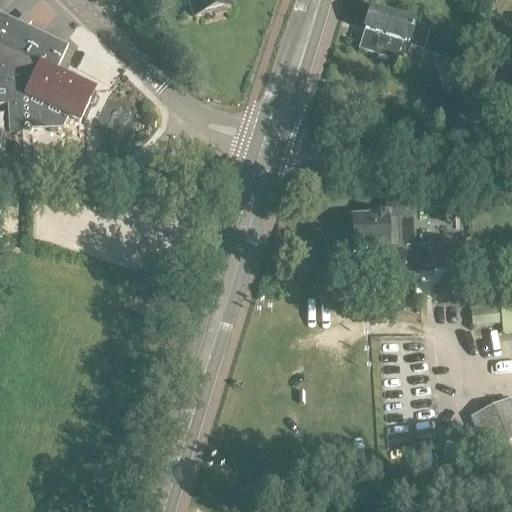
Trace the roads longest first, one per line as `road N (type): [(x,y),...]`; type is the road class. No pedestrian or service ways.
road 1 (secondary): [(160,511),(266,146)]
road 2 (unclassified): [(511,155),(339,163),(266,146)]
road 3 (unclassified): [(196,118),(140,170),(115,180),(0,186)]
road 4 (tertiary): [(196,118),(69,0)]
road 5 (secondary): [(266,146),(311,0)]
road 6 (unknown): [(460,157),(465,91),(475,70),(491,58),(511,58)]
